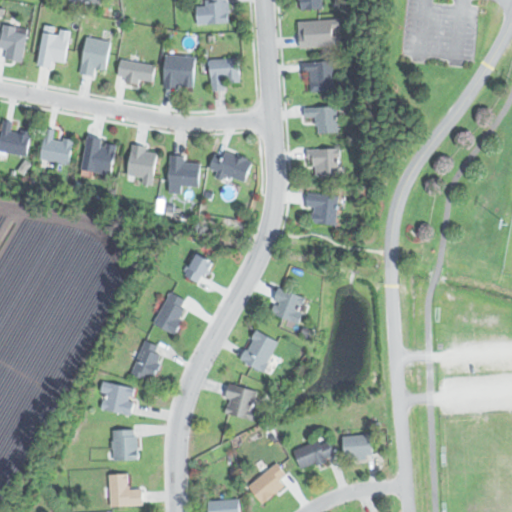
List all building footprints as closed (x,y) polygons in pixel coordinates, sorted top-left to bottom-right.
[(230,0),(210,0),(210,2),(198,2),(198,25),(230,25),(230,0)] [(324,9),(323,0),(301,0),(302,10),(324,9)] [(301,48),(342,46),(341,19),(299,22),(301,48)] [(29,30),(2,25),(0,36),(0,48),(7,49),(5,59),(23,62),(29,30)] [(44,32),(40,66),(54,68),(55,61),(67,63),(72,31),(60,29),(60,34),(44,32)] [(81,74),(95,77),(97,68),(107,69),(112,41),(87,37),(81,74)] [(197,57),(168,54),(165,87),(194,89),(197,57)] [(119,79),(153,85),(157,64),(122,58),(119,79)] [(240,80),(240,58),(212,59),(212,90),(226,90),(225,81),(240,80)] [(335,62),(303,62),(303,74),(311,74),(311,92),(335,92),(335,62)] [(339,107),(305,107),(305,119),(318,119),(318,133),(339,133),(339,107)] [(14,122),(5,120),(0,145),(0,151),(28,157),(32,134),(13,130),(14,122)] [(42,160),(71,164),(74,141),(56,138),(57,129),(47,128),(42,160)] [(119,142),(89,137),(84,170),(114,175),(119,142)] [(154,185),(159,149),(133,145),(129,175),(143,178),(142,184),(154,185)] [(246,183),(254,162),(217,149),(210,171),(246,183)] [(314,176),(341,176),(341,149),(314,149),(314,176)] [(186,162),(186,156),(172,155),(171,193),(184,194),(184,188),(201,189),(202,163),(186,162)] [(315,208),(314,224),(337,226),(340,196),(309,193),(308,207),(315,208)] [(186,275),(203,284),(214,263),(197,254),(186,275)] [(296,324),(308,299),(283,287),(271,311),(296,324)] [(155,323),(174,332),(190,301),(172,292),(155,323)] [(243,360),(266,371),(280,340),(257,330),(243,360)] [(132,372),(152,381),(167,349),(147,340),(132,372)] [(100,408),(132,415),(138,388),(105,381),(100,408)] [(231,399),(228,412),(253,419),(260,391),(231,383),(227,398),(231,399)] [(114,429),(114,460),(139,460),(139,429),(114,429)] [(346,458),(374,458),(374,434),(346,435),(346,458)] [(303,469),(336,455),(327,436),(295,450),(303,469)] [(263,503),(287,485),(282,478),(287,474),(279,463),(249,483),(263,503)] [(111,505),(144,505),(144,488),(130,488),(130,473),(111,473),(111,505)] [(241,511),(241,499),(210,499),(210,511),(241,511)]
